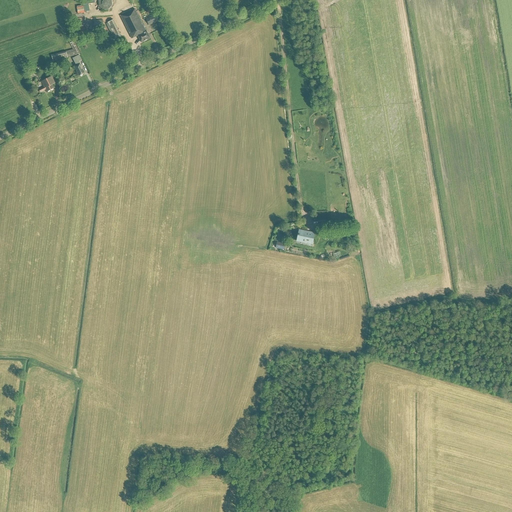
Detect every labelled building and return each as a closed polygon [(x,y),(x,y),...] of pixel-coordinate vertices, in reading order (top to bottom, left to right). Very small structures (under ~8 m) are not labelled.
[(82,0),(84,11),(89,10),(88,3),(95,2),(94,0),(82,0)] [(99,0),(99,1),(99,6),(103,10),(108,9),(112,5),(111,0),(99,0)] [(135,9),(121,16),(132,39),(138,36),(141,43),(150,38),(147,31),(146,31),(135,9)] [(167,27),(160,12),(148,18),(152,24),(157,22),(161,30),(167,27)] [(103,20),(94,21),(95,30),(103,29),(103,20)] [(108,22),(112,30),(115,36),(120,33),(113,20),(108,22)] [(74,42),(70,44),(73,50),(52,55),(53,62),(75,56),(80,53),(74,42)] [(80,53),(75,56),(75,57),(73,58),(76,65),(75,66),(79,76),(85,73),(79,61),(82,60),(79,55),(80,55),(80,53)] [(52,76),(42,81),(45,87),(43,89),(42,87),(39,89),(40,92),(44,91),(46,89),(47,92),(54,88),(52,85),(55,83),(52,76)] [(299,229),(296,241),(313,245),(315,233),(299,229)] [(287,248),(285,247),(286,244),(277,242),(276,248),(284,250),(286,250),(287,248)]
